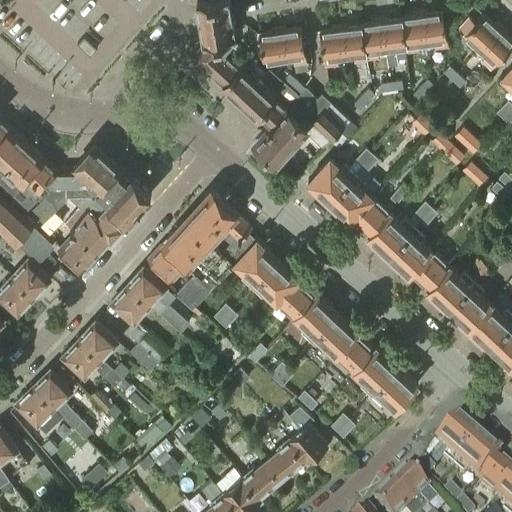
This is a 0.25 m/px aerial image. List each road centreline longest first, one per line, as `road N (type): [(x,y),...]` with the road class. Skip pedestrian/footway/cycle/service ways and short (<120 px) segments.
road 1 (residential): [(458,373),(211,150)]
road 2 (residential): [(0,384),(211,150)]
road 3 (residential): [(211,150),(166,119),(61,112),(0,72)]
road 4 (residential): [(321,511),(458,373)]
